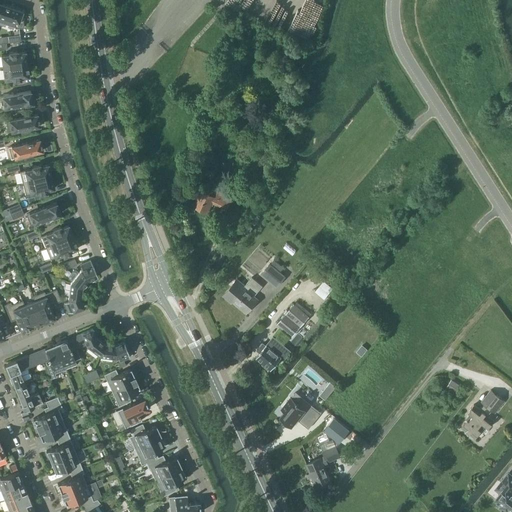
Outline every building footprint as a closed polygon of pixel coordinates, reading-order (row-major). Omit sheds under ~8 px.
[(0,5),(0,22),(14,27),(14,29),(23,28),(22,19),(20,18),(22,12),(0,5)] [(0,55),(2,68),(27,64),(25,52),(17,53),(16,51),(8,52),(9,54),(0,55)] [(27,64),(2,68),(4,80),(12,79),(12,81),(21,80),(20,78),(28,77),(27,64)] [(0,96),(0,106),(0,109),(13,106),(14,111),(22,110),(21,105),(32,102),(30,91),(0,96)] [(5,120),(7,132),(20,130),(21,135),(29,133),(28,128),(39,126),(37,114),(5,120)] [(39,139),(18,144),(7,147),(10,159),(23,156),(25,161),(33,159),(31,154),(42,151),(39,139)] [(259,153),(267,157),(271,150),(263,146),(259,153)] [(250,168),(257,171),(258,170),(262,173),(266,167),(262,165),(265,160),(256,156),(250,168)] [(6,166),(7,172),(19,169),(17,163),(6,166)] [(19,172),(22,184),(51,177),(48,164),(40,166),(39,164),(31,166),(32,168),(19,172)] [(51,177),(22,184),(25,196),(38,193),(39,195),(46,193),(46,191),(54,188),(51,177)] [(205,192),(202,191),(194,206),(207,213),(212,202),(217,205),(227,209),(233,196),(223,191),(222,193),(208,186),(205,192)] [(248,190),(242,187),(235,199),(242,202),(248,190)] [(60,213),(56,202),(26,215),(30,225),(34,224),(35,228),(44,224),(44,225),(52,222),(51,221),(58,219),(56,215),(60,213)] [(7,208),(10,214),(21,209),(19,203),(7,208)] [(21,209),(10,214),(12,220),(23,215),(21,209)] [(41,236),(45,248),(73,237),(68,225),(60,228),(60,226),(52,230),(53,232),(41,236)] [(26,234),(28,240),(39,235),(37,229),(26,234)] [(73,237),(45,248),(50,259),(62,255),(63,257),(71,253),(70,251),(77,248),(73,237)] [(63,263),(65,269),(77,265),(74,259),(63,263)] [(71,282),(70,283),(81,288),(88,280),(97,276),(92,265),(90,260),(80,265),(82,269),(80,270),(78,273),(76,271),(75,270),(73,271),(68,278),(68,280),(71,282)] [(53,268),(50,262),(39,267),(41,272),(53,268)] [(285,276),(270,263),(262,273),(277,286),(285,276)] [(236,280),(223,295),(231,302),(232,301),(231,301),(232,300),(247,312),(257,300),(253,297),(262,286),(252,277),(244,287),(236,280)] [(326,297),(333,286),(323,280),(316,291),(326,297)] [(81,288),(70,283),(68,299),(68,301),(64,303),(68,313),(72,311),(73,311),(84,307),(80,298),(81,288)] [(32,297),(34,301),(42,322),(43,323),(54,318),(49,305),(61,301),(56,289),(45,294),(44,292),(32,297)] [(33,327),(22,301),(11,305),(10,303),(4,305),(10,321),(16,319),(20,331),(20,332),(21,331),(33,327)] [(22,301),(33,327),(32,326),(42,322),(34,301),(24,305),(22,301)] [(276,324),(291,336),(292,337),(309,317),(293,303),(276,324)] [(86,345),(99,355),(104,344),(96,338),(92,328),(81,333),(77,335),(77,336),(81,345),(86,344),(86,345)] [(258,349),(261,351),(256,357),(263,363),(262,365),(268,369),(269,368),(271,370),(281,358),(283,360),(290,351),(273,337),(266,346),(263,343),(258,349)] [(66,340),(55,344),(66,369),(76,365),(74,360),(80,358),(75,347),(76,347),(70,349),(70,347),(69,347),(66,341),(67,340),(66,340)] [(104,344),(99,355),(115,358),(117,357),(119,362),(129,358),(127,353),(128,353),(123,342),(114,345),(104,344)] [(66,369),(55,344),(44,348),(44,349),(44,350),(47,356),(46,356),(47,358),(48,358),(51,367),(46,369),(50,379),(56,377),(55,374),(66,369)] [(357,352),(361,356),(367,350),(362,346),(357,352)] [(13,383),(14,387),(24,383),(19,370),(31,365),(28,356),(28,355),(27,356),(27,355),(15,360),(5,364),(10,378),(9,378),(12,384),(13,383)] [(103,375),(111,391),(135,379),(130,369),(123,372),(122,371),(120,372),(121,373),(117,374),(115,369),(103,375)] [(448,385),(456,390),(460,383),(452,378),(448,385)] [(135,379),(111,391),(118,407),(130,401),(127,396),(131,394),(131,395),(133,394),(133,393),(140,390),(135,379)] [(326,399),(336,386),(330,381),(328,384),(329,384),(321,394),(324,396),(326,398),(325,399),(326,399)] [(24,383),(14,387),(24,410),(42,403),(38,393),(30,396),(24,383)] [(461,427),(475,438),(481,431),(484,433),(486,433),(488,431),(488,428),(494,421),(488,415),(492,411),(495,413),(505,401),(491,390),(481,402),(484,405),(480,409),(474,404),(468,412),(472,416),(469,421),(467,419),(461,427)] [(291,398),(290,397),(282,408),(285,411),(280,416),(291,425),(297,418),(308,427),(320,413),(295,393),(291,398)] [(59,402),(57,397),(45,401),(47,407),(59,402)] [(143,398),(116,411),(124,428),(141,421),(138,413),(148,408),(143,398)] [(33,419),(37,430),(62,420),(58,409),(62,408),(59,402),(47,407),(43,408),(45,414),(33,419)] [(54,435),(57,441),(69,436),(62,420),(37,430),(42,441),(54,435)] [(128,437),(133,448),(160,436),(156,426),(145,431),(142,423),(130,429),(133,435),(128,437)] [(354,434),(344,426),(338,434),(348,441),(354,434)] [(46,451),(50,462),(75,452),(69,436),(57,441),(59,446),(46,451)] [(138,459),(141,465),(157,457),(154,450),(159,448),(160,449),(164,447),(163,446),(165,446),(160,436),(133,448),(139,459),(138,459)] [(323,452),(324,456),(306,464),(317,488),(331,482),(324,466),(328,465),(327,462),(340,456),(336,447),(333,440),(320,445),(323,452)] [(67,468),(70,473),(82,468),(75,452),(50,462),(55,473),(67,468)] [(149,469),(154,480),(181,467),(176,457),(166,462),(165,460),(163,461),(163,462),(160,463),(157,457),(141,465),(146,463),(148,469),(149,469)] [(9,467),(11,473),(17,471),(15,464),(9,467)] [(181,467),(154,480),(159,490),(159,491),(161,497),(173,491),(171,486),(174,484),(174,485),(176,484),(175,482),(185,477),(181,467)] [(57,484),(61,495),(86,485),(82,474),(84,474),(82,468),(70,473),(72,478),(66,480),(64,480),(64,481),(57,484)] [(0,477),(0,490),(22,481),(18,471),(17,471),(11,473),(0,477)] [(511,511),(511,476),(508,474),(501,484),(505,488),(496,500),(502,504),(500,506),(507,511),(508,510),(511,511)] [(81,506),(97,499),(101,497),(97,488),(103,485),(101,479),(86,485),(61,495),(63,500),(62,500),(64,505),(65,505),(66,506),(73,503),(73,504),(75,503),(75,502),(79,501),(81,506)] [(0,490),(0,491),(4,500),(26,491),(22,481),(0,490)] [(4,500),(8,510),(30,501),(26,491),(4,500)] [(168,497),(169,511),(199,511),(199,502),(187,503),(186,495),(168,497)] [(95,511),(93,508),(100,503),(97,499),(81,506),(82,508),(84,511),(95,511)] [(8,510),(8,511),(32,511),(34,511),(30,501),(8,510)]
